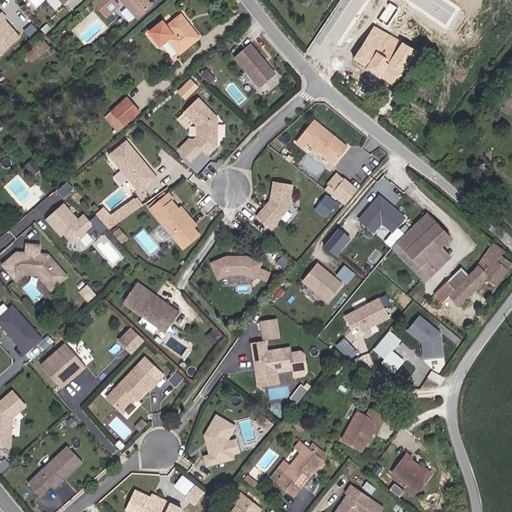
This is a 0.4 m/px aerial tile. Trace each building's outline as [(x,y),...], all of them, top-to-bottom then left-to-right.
[(116,0),(133,21),(150,7),(142,0),(116,0)] [(184,14),(170,25),(166,20),(153,31),(162,46),(170,40),(182,54),(203,37),(184,14)] [(0,54),(19,35),(0,15),(0,54)] [(386,29),(377,23),(354,59),(396,86),(419,50),(386,29)] [(419,34),(426,38),(431,31),(424,26),(419,34)] [(279,73),(254,45),(239,58),(264,87),(279,73)] [(185,98),(197,87),(190,80),(179,92),(185,98)] [(130,99),(116,112),(127,125),(142,113),(130,99)] [(216,146),(219,143),(219,125),(216,122),(218,119),(202,101),(188,114),(200,128),(200,139),(197,142),(192,142),(182,151),(192,162),(204,152),(209,156),(218,148),(216,146)] [(351,148),(324,128),(314,120),(296,144),(303,150),(309,142),(312,144),(338,165),(351,148)] [(158,179),(126,143),(110,157),(142,193),(158,179)] [(336,193),(346,182),(340,177),(330,188),(336,193)] [(359,193),(346,182),(336,193),(350,205),(359,193)] [(67,198),(76,189),(71,183),(61,192),(67,198)] [(274,230),(291,209),(294,185),(275,183),(272,202),(259,219),(274,230)] [(338,203),(327,194),(314,211),(325,219),(338,203)] [(187,224),(177,211),(166,198),(148,212),(171,239),(176,234),(181,240),(195,228),(189,222),(187,224)] [(381,199),(361,223),(375,235),(384,225),(395,234),(407,220),(395,210),(392,210),(387,206),(388,204),(381,199)] [(99,227),(89,216),(83,220),(69,204),(52,219),(63,232),(66,230),(74,240),(83,240),(99,227)] [(189,222),(179,209),(177,211),(187,224),(189,222)] [(430,213),(421,222),(402,241),(436,277),(454,257),(443,245),(453,236),(430,213)] [(337,258),(352,241),(340,231),(326,249),(337,258)] [(511,271),(511,267),(503,261),(510,249),(497,241),(482,263),(472,274),(466,266),(438,293),(446,300),(456,294),(464,304),(493,279),(504,284),(511,271)] [(70,277),(52,255),(43,254),(44,245),(30,244),(29,253),(20,252),(6,264),(19,281),(28,274),(32,274),(33,268),(44,269),(54,282),(53,283),(57,288),(70,277)] [(272,272),(264,268),(266,263),(252,258),(232,258),(218,264),(224,278),(238,272),(246,272),(260,278),(260,277),(269,280),(272,272)] [(337,275),(348,283),(356,273),(346,265),(337,275)] [(329,305),(344,287),(335,279),(334,281),(332,279),(333,277),(320,266),(305,284),(329,305)] [(54,282),(44,269),(33,268),(32,274),(41,275),(54,291),(57,288),(53,283),(54,282)] [(182,313),(142,283),(127,302),(168,332),(182,313)] [(88,299),(96,292),(89,284),(81,292),(88,299)] [(382,301),(347,319),(354,331),(360,327),(364,333),(376,326),(377,327),(391,320),(382,301)] [(15,303),(0,316),(0,323),(27,354),(45,338),(15,303)] [(443,335),(422,318),(410,332),(425,344),(427,359),(439,358),(445,355),(443,335)] [(281,339),(278,322),(264,324),(267,341),(281,339)] [(375,349),(387,358),(403,339),(391,329),(375,349)] [(133,356),(146,343),(133,331),(120,344),(133,356)] [(297,370),(294,349),(271,352),(269,342),(256,344),(262,387),(282,384),(281,373),(297,370)] [(71,374),(85,361),(70,344),(45,366),(65,387),(75,378),(71,374)] [(75,378),(89,366),(85,361),(71,374),(75,378)] [(142,399),(153,388),(154,389),(162,381),(144,364),(113,397),(126,409),(139,396),(142,399)] [(301,384),(292,397),(299,402),(308,389),(301,384)] [(0,444),(13,445),(15,416),(28,404),(16,390),(0,403),(0,444)] [(377,437),(388,416),(374,409),(371,416),(362,411),(347,439),(366,449),(369,443),(373,445),(377,437)] [(240,440),(232,442),(231,439),(239,427),(222,416),(209,434),(214,455),(208,456),(210,464),(236,459),(235,454),(243,453),(240,440)] [(297,497),(327,461),(305,442),(299,449),(304,454),(294,467),(287,461),(273,477),(280,483),(297,497)] [(58,487),(87,460),(72,444),(32,481),(45,494),(56,483),(58,487)] [(294,448),(287,459),(292,463),(299,452),(294,448)] [(417,457),(410,452),(396,471),(424,491),(436,474),(415,459),(417,457)] [(175,486),(198,503),(207,491),(184,474),(175,486)] [(360,511),(361,511),(384,511),(388,508),(354,484),(349,491),(351,493),(337,511),(360,511)] [(135,511),(170,511),(175,503),(167,500),(166,502),(154,497),(139,490),(130,509),(135,511)] [(264,511),(266,509),(244,491),(227,511),(264,511)] [(167,500),(155,494),(154,497),(166,502),(167,500)]
